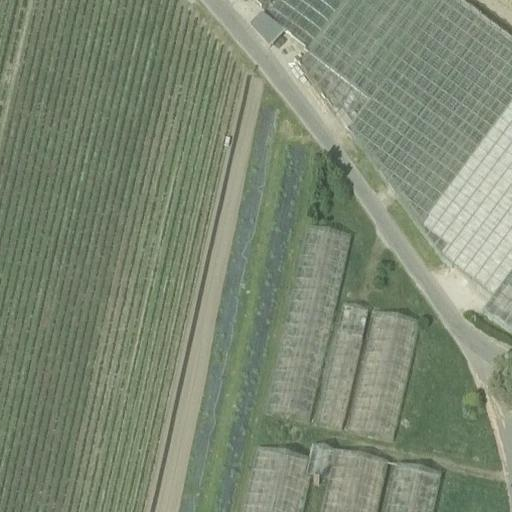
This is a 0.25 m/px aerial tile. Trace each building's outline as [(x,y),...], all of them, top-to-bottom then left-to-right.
[(244,0),(263,14),(272,0),(244,0)] [(283,34),(308,53),(347,0),(278,0),(267,16),(264,20),(283,34)] [(511,44),(452,0),(347,0),(308,53),(298,68),(442,264),(491,303),(482,316),(511,338),(511,44)] [(250,30),(269,51),(283,34),(264,20),(267,16),(263,14),(250,30)] [(264,418),(311,428),(352,242),(306,231),(264,418)] [(317,429),(343,435),(370,315),(344,310),(317,429)] [(349,437),(394,447),(421,328),(376,317),(349,437)] [(313,488),(320,489),(321,484),(327,486),(334,457),(312,452),(308,465),(305,480),(311,482),(315,483),(313,488)] [(243,511),(303,511),(311,482),(305,480),(308,465),(256,454),(243,511)] [(321,511),(379,511),(389,469),(334,457),(327,486),(321,511)] [(387,511),(436,511),(443,481),(397,470),(387,511)]
